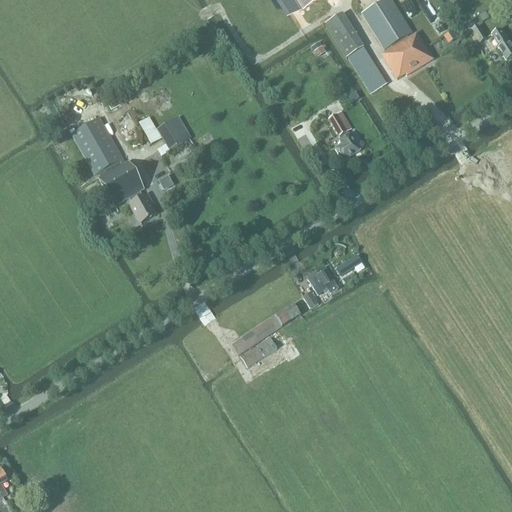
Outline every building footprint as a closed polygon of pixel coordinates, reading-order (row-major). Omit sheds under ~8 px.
[(280,0),(288,12),(306,0),(280,0)] [(384,52),(390,48),(391,48),(392,49),(381,55),(397,81),(406,75),(407,77),(433,61),(416,34),(408,39),(407,38),(413,35),(390,0),(385,0),(361,15),(384,52)] [(325,26),(346,60),(348,59),(371,96),(386,86),(342,15),(325,26)] [(472,32),(480,45),(487,40),(479,28),(472,32)] [(498,48),(497,48),(506,62),(511,58),(511,50),(507,42),(509,41),(501,29),(491,36),(498,48)] [(319,43),(310,48),(313,52),(317,58),(325,53),(321,47),(319,43)] [(111,111),(132,100),(127,92),(107,104),(111,111)] [(344,108),(356,100),(353,96),(347,100),(348,102),(342,106),(344,108)] [(70,106),(82,102),(81,98),(68,102),(70,106)] [(340,143),(342,146),(335,150),(342,163),(360,152),(350,137),(349,137),(347,133),(352,130),(341,113),(328,120),(341,142),(340,143)] [(99,175),(101,178),(98,180),(114,208),(129,200),(131,204),(130,205),(141,225),(155,217),(150,207),(152,205),(147,195),(143,198),(140,193),(144,191),(128,163),(125,164),(103,126),(99,119),(71,135),(95,177),(99,175)] [(152,146),(161,140),(148,119),(139,125),(152,146)] [(178,119),(157,131),(170,152),(191,140),(178,119)] [(194,146),(188,149),(192,155),(197,152),(194,146)] [(170,181),(160,186),(164,194),(174,188),(170,181)] [(342,277),(362,265),(357,257),(337,270),(342,277)] [(307,280),(315,293),(318,298),(329,291),(331,295),(337,291),(335,287),(324,270),(307,280)] [(303,299),(310,310),(318,305),(311,294),(303,299)] [(282,329),(300,317),(293,306),(231,346),(239,357),(282,329)] [(270,339),(240,359),(247,370),(277,350),(270,339)] [(0,470),(0,493),(3,499),(7,496),(2,487),(8,484),(7,483),(12,480),(8,473),(3,476),(0,470)]
